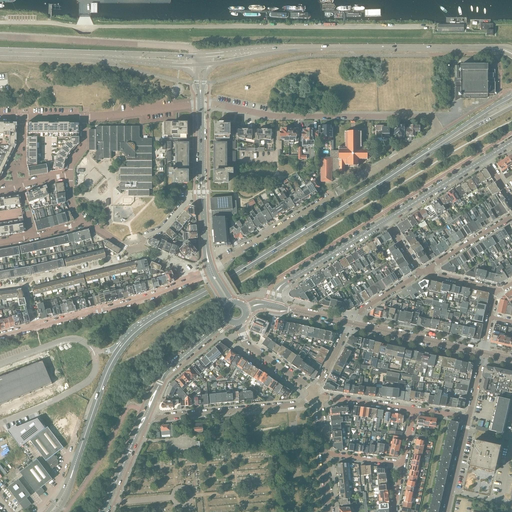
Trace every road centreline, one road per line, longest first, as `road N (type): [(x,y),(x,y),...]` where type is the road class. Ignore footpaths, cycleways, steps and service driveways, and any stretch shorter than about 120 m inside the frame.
road 1 (residential): [(212,268),(430,136),(436,123),(429,116),(276,116),(207,103)]
road 2 (secondary): [(119,349),(141,326),(426,152)]
road 3 (tertiary): [(498,49),(295,48)]
road 4 (secondary): [(52,511),(119,349)]
road 5 (residential): [(145,412),(299,405),(313,392)]
road 6 (residential): [(193,279),(35,326)]
road 7 (tertiary): [(200,103),(205,247)]
road 8 (tertiary): [(137,57),(0,52)]
road 9 (unclassified): [(93,350),(95,370),(84,384),(0,423)]
road 10 (tertiary): [(145,412),(165,371),(228,319)]
road 11 (residential): [(482,353),(358,325)]
road 12 (tertiary): [(284,283),(386,219)]
